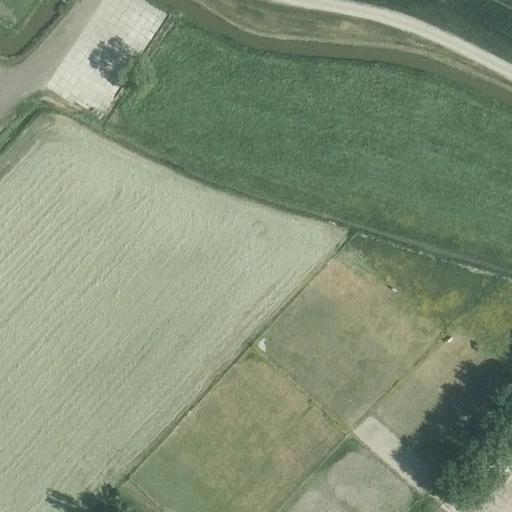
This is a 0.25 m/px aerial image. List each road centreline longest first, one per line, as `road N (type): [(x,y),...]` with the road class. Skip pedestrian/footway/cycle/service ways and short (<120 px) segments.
road 1 (track): [(511,76),(400,29),(268,0)]
road 2 (track): [(98,0),(22,83),(0,91)]
